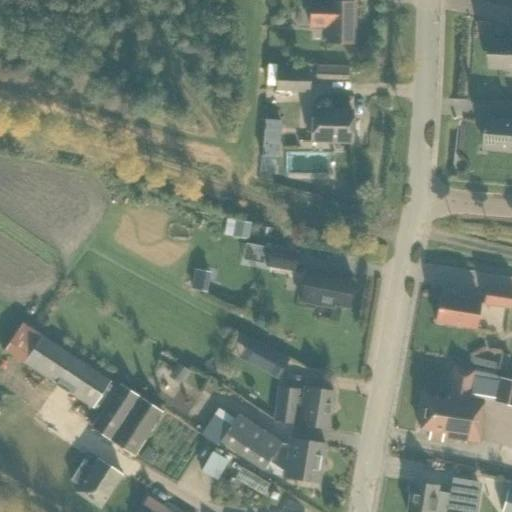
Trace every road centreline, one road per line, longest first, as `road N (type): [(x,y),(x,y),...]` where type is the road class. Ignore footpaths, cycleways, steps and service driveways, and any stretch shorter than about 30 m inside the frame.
road 1 (track): [(405,239),(246,206),(124,163),(0,137)]
road 2 (tertiary): [(361,511),(359,484),(399,266),(419,202)]
road 3 (tertiary): [(419,202),(429,0)]
road 4 (residential): [(202,511),(45,408)]
